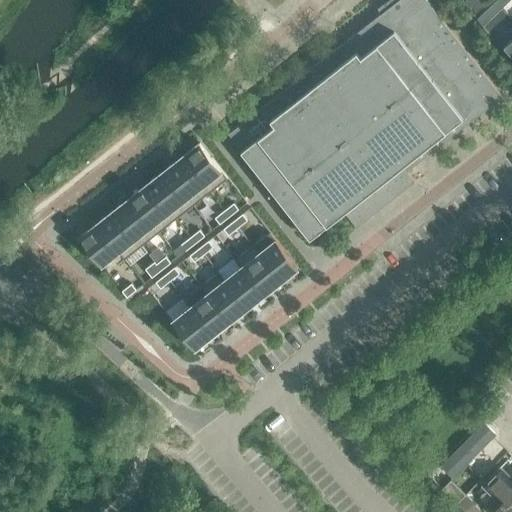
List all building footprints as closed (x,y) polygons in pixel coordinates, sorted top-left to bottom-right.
[(344,210),(357,226),(415,180),(407,170),(502,96),(430,4),(427,0),(392,0),(387,4),(388,6),(339,45),(339,46),(335,49),(334,48),(278,93),(228,133),(310,236),(344,210)] [(478,0),(465,0),(476,12),(483,5),(478,0)] [(484,12),(490,19),(502,7),(495,0),(484,12)] [(199,142),(182,156),(210,191),(227,177),(199,142)] [(210,191),(182,156),(165,169),(193,204),(210,191)] [(193,204),(165,169),(148,182),(176,218),(193,204)] [(159,231),(176,218),(148,182),(131,195),(159,231)] [(131,195),(114,209),(142,244),(159,231),(131,195)] [(233,202),(224,209),(229,216),(238,208),(233,202)] [(124,258),(142,244),(114,209),(97,222),(119,250),(118,251),(124,258)] [(220,223),(229,216),(224,209),(215,217),(220,223)] [(242,213),(233,220),(238,227),(247,219),(242,213)] [(228,234),(238,227),(233,220),(223,228),(228,234)] [(79,236),(101,264),(118,251),(119,250),(97,222),(79,236)] [(190,236),(195,242),(204,235),(199,229),(190,236)] [(180,244),(185,250),(195,242),(190,236),(180,244)] [(298,267),(276,239),(259,252),(258,253),(280,281),(298,267)] [(208,240),(199,247),(204,253),(213,246),(208,240)] [(263,294),(280,281),(258,253),(259,252),(253,245),(235,259),(240,266),(241,266),(263,294)] [(194,261),(204,253),(199,247),(189,255),(194,261)] [(156,263),(161,269),(170,262),(165,255),(156,263)] [(152,277),(161,269),(156,263),(154,261),(145,268),(152,277)] [(174,266),(165,274),(170,280),(179,273),(174,266)] [(240,266),(225,279),(224,279),(246,307),(263,294),(241,266),(240,266)] [(229,321),(246,307),(224,279),(225,279),(219,271),(200,286),(206,293),(207,293),(229,321)] [(160,287),(170,280),(165,274),(155,281),(160,287)] [(136,289),(131,283),(122,290),(127,296),(136,289)] [(207,293),(206,293),(190,306),(212,334),(229,321),(207,293)] [(179,328),(194,348),(212,334),(190,306),(173,320),(172,320),(179,328)] [(500,434),(487,421),(443,466),(456,479),(500,434)] [(511,511),(511,483),(498,470),(486,482),(503,499),(494,508),(497,511),(511,511)] [(457,503),(466,494),(450,479),(442,488),(457,503)] [(482,511),(473,503),(465,511),(482,511)]
